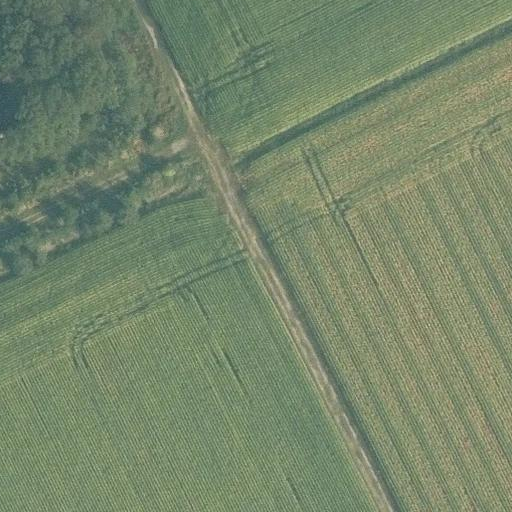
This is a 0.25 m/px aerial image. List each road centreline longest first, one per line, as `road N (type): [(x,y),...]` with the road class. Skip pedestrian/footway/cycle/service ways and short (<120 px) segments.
road 1 (track): [(134,0),(386,511)]
road 2 (track): [(0,246),(207,145)]
